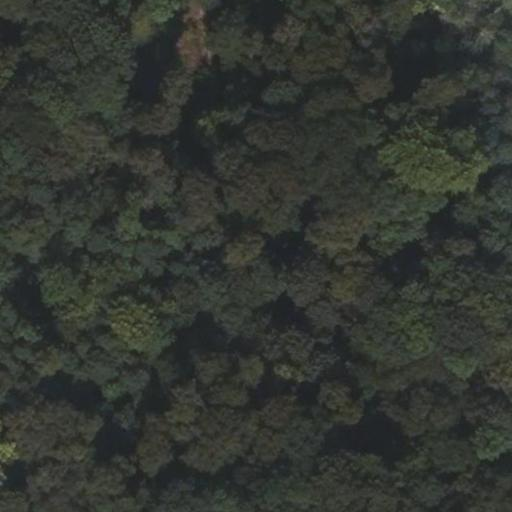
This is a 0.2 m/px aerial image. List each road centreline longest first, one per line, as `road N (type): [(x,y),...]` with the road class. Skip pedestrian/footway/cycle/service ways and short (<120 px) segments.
road 1 (track): [(75,0),(177,107),(269,247),(320,511)]
road 2 (track): [(0,201),(176,302),(236,315),(287,310)]
